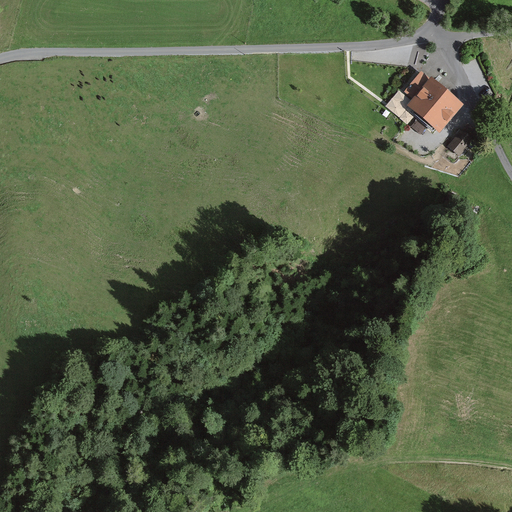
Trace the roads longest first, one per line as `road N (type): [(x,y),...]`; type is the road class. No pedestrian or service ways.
road 1 (unclassified): [(431,26),(372,45),(0,57)]
road 2 (track): [(511,471),(418,461),(359,472)]
road 3 (unclassified): [(511,174),(443,37)]
